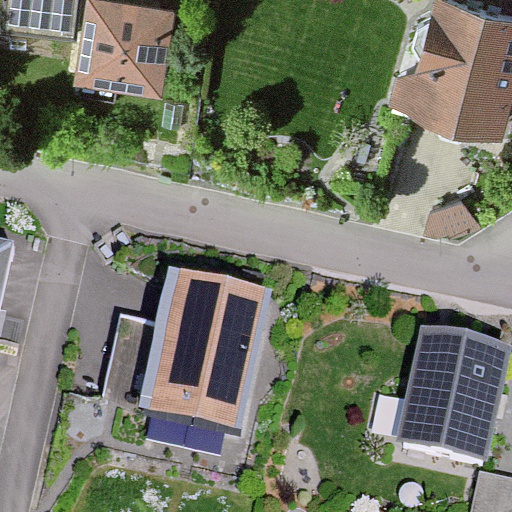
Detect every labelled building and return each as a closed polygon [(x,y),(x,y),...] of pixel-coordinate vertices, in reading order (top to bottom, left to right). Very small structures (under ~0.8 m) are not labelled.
[(70,0),(0,0),(0,35),(72,43),(67,92),(155,102),(165,14),(70,3),(70,0)] [(511,22),(420,1),(401,79),(389,76),(382,106),(494,132),(501,102),(511,105),(511,22)] [(0,338),(17,253),(0,249),(0,338)] [(125,426),(222,447),(252,310),(155,289),(125,426)] [(496,366),(403,349),(383,460),(476,477),(496,366)] [(511,511),(511,476),(480,473),(476,511),(511,511)]
